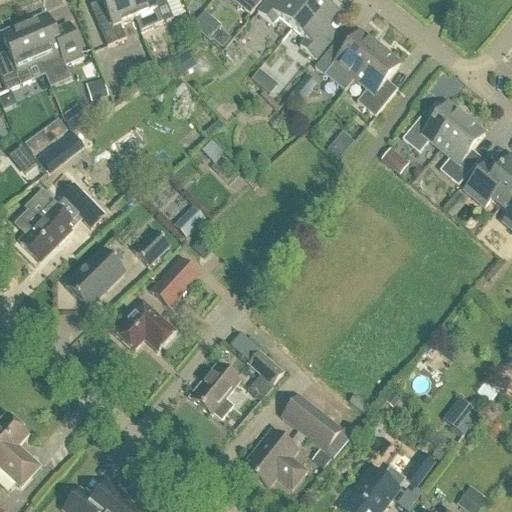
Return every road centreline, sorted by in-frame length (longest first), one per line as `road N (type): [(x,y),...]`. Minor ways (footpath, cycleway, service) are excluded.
road 1 (unclassified): [(134,437),(0,312)]
road 2 (residential): [(134,437),(238,314)]
road 3 (residential): [(469,78),(375,0)]
road 4 (unclassified): [(228,511),(134,437)]
